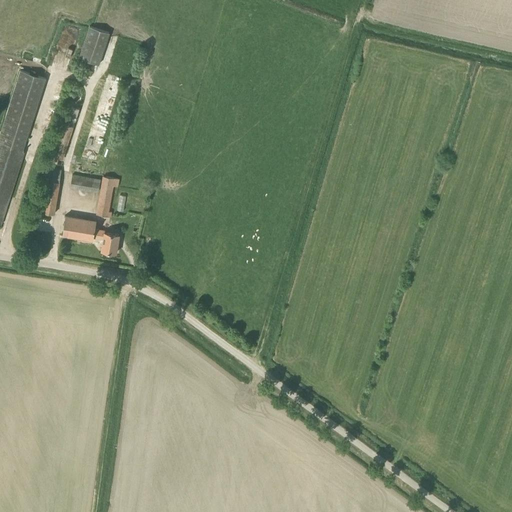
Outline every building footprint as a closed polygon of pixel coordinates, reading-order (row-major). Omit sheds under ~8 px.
[(88,25),(78,57),(99,64),(110,33),(88,25)] [(0,224),(1,225),(25,150),(23,150),(46,78),(21,69),(0,134),(0,224)] [(61,165),(81,104),(68,100),(49,161),(61,165)] [(62,169),(45,166),(38,211),(54,214),(62,169)] [(72,175),(71,187),(99,191),(101,178),(72,175)] [(104,176),(97,214),(111,217),(112,211),(109,211),(113,186),(118,187),(119,178),(104,176)] [(95,228),(96,221),(65,215),(62,235),(93,240),(93,237),(103,239),(101,250),(116,253),(119,235),(104,232),(105,229),(95,228)]
